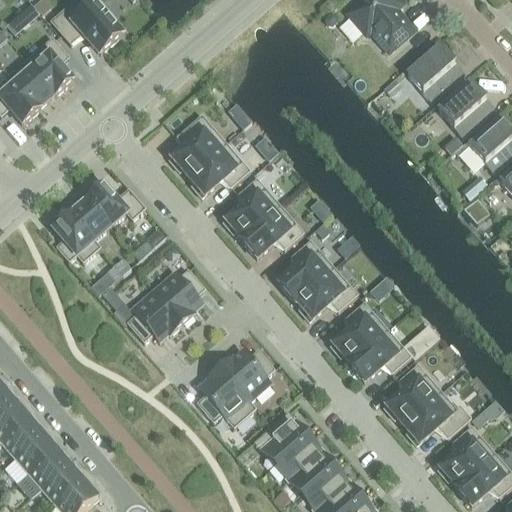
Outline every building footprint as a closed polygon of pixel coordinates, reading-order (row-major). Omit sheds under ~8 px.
[(87,0),(81,0),(51,27),(71,50),(83,39),(100,59),(123,40),(110,26),(114,23),(101,8),(97,11),(94,7),(87,0)] [(372,0),(372,2),(365,9),(360,8),(351,17),(350,21),(364,38),(369,38),(371,36),(389,57),(415,35),(405,23),(400,23),(396,19),(397,14),(403,9),(395,0),(372,0)] [(44,2),(34,11),(42,20),(53,11),(44,2)] [(31,9),(15,23),(24,33),(40,19),(31,9)] [(325,21),(324,26),(327,30),(332,30),(336,27),(337,22),(334,18),(329,17),(325,21)] [(53,44),(28,65),(56,99),(57,100),(73,86),(61,71),(69,63),(53,44)] [(465,81),(440,52),(408,80),(433,108),(465,81)] [(28,65),(11,79),(40,113),(41,112),(56,99),(28,65)] [(11,79),(0,88),(0,121),(1,122),(10,115),(23,130),(42,113),(41,112),(40,113),(11,79)] [(395,84),(383,94),(391,103),(402,93),(395,84)] [(440,116),(464,144),(496,116),(471,88),(439,116),(440,116)] [(435,111),(426,120),(430,125),(440,116),(439,116),(435,111)] [(186,153),(170,166),(180,177),(182,174),(189,182),(227,149),(202,120),(177,142),(186,153)] [(247,122),(240,128),(244,134),(252,127),(247,122)] [(470,151),(495,180),(511,164),(511,134),(502,123),(470,151)] [(266,142),(256,151),(269,167),(279,158),(266,142)] [(227,149),(189,182),(195,189),(193,192),(203,203),(223,185),(231,194),(251,177),(227,149)] [(511,176),(501,187),(511,199),(511,176)] [(245,210),(224,228),(233,239),(236,237),(242,243),(240,245),(241,246),(281,211),(257,184),(237,201),(245,210)] [(97,191),(84,203),(87,207),(110,233),(127,219),(133,226),(146,214),(129,195),(117,205),(104,190),(99,194),(97,191)] [(478,202),(464,215),(477,230),(491,218),(478,202)] [(87,207),(72,219),(95,246),(110,233),(87,207)] [(281,211),(241,246),(257,264),(277,246),(284,255),(304,238),(281,211)] [(326,214),(317,222),(323,228),(332,220),(326,214)] [(58,230),(53,234),(64,246),(56,253),(70,268),(77,261),(83,268),(101,253),(95,246),(72,219),(69,216),(56,227),(58,230)] [(157,235),(145,245),(153,254),(165,243),(157,235)] [(299,272),(279,290),(295,308),(335,273),(311,246),(291,263),(299,272)] [(123,264),(115,270),(123,280),(131,273),(123,264)] [(115,270),(107,277),(116,287),(123,280),(115,270)] [(335,273),(295,308),(295,309),(297,307),(303,314),(300,316),(310,327),(331,309),(338,318),(358,301),(335,273)] [(174,278),(153,296),(182,330),(195,319),(194,318),(203,310),(196,303),(205,295),(188,276),(179,283),(174,278)] [(102,300),(109,308),(114,303),(115,298),(111,293),(102,300)] [(136,321),(127,329),(144,348),(153,340),(160,348),(169,340),(170,341),(182,330),(153,296),(131,315),(136,321)] [(352,333),(331,352),(340,362),(343,360),(349,367),(347,368),(348,369),(388,334),(364,307),(344,324),(352,333)] [(348,370),(347,371),(348,371),(362,387),(362,388),(365,391),(386,373),(391,378),(390,379),(391,380),(412,362),(403,352),(398,356),(383,339),(348,370)] [(233,363),(220,374),(249,408),(250,407),(271,389),(266,383),(275,376),(258,356),(249,364),(243,356),(234,364),(233,363)] [(405,397),(385,414),(394,425),(397,423),(404,430),(442,397),(418,370),(397,389),(405,397)] [(206,401),(197,409),(214,428),(223,421),(234,434),(256,414),(250,407),(249,408),(220,374),(207,384),(208,386),(199,393),(206,401)] [(0,422),(17,408),(3,392),(0,395),(0,422)] [(442,397),(404,430),(410,438),(407,440),(417,451),(438,433),(449,446),(473,426),(472,425),(457,409),(454,411),(442,397)] [(30,424),(17,408),(0,422),(0,446),(1,449),(30,424)] [(289,417),(282,423),(287,430),(294,423),(289,417)] [(482,417),(472,425),(473,426),(478,433),(488,424),(482,417)] [(266,448),(259,454),(265,460),(269,456),(278,467),(309,441),(294,423),(287,430),(280,436),(273,442),(266,448)] [(282,423),(275,429),(280,436),(287,430),(282,423)] [(44,439),(30,424),(1,449),(15,464),(44,439)] [(275,429),(268,435),(273,442),(280,436),(275,429)] [(459,457),(438,475),(447,486),(450,484),(457,491),(495,458),(471,431),(451,448),(459,457)] [(268,435),(261,441),(266,448),(273,442),(268,435)] [(57,455),(44,439),(15,464),(28,479),(57,455)] [(261,441),(254,447),(259,454),(266,448),(261,441)] [(278,467),(288,478),(284,482),(288,486),(322,456),(309,441),(278,467)] [(57,455),(28,479),(42,495),(70,470),(57,455)] [(322,456),(288,486),(291,491),(295,487),(305,498),(336,471),(322,456)] [(455,494),(454,495),(455,495),(469,511),(475,511),(493,497),(498,502),(497,503),(498,504),(511,492),(511,478),(510,476),(505,480),(491,463),(455,494)] [(85,486),(70,470),(42,495),(56,511),(85,486)] [(305,498),(314,509),(311,511),(320,511),(349,487),(336,471),(305,498)] [(85,486),(56,511),(89,511),(99,503),(85,486)] [(349,487),(320,511),(351,511),(362,502),(349,487)] [(351,511),(370,511),(362,502),(351,511)]
